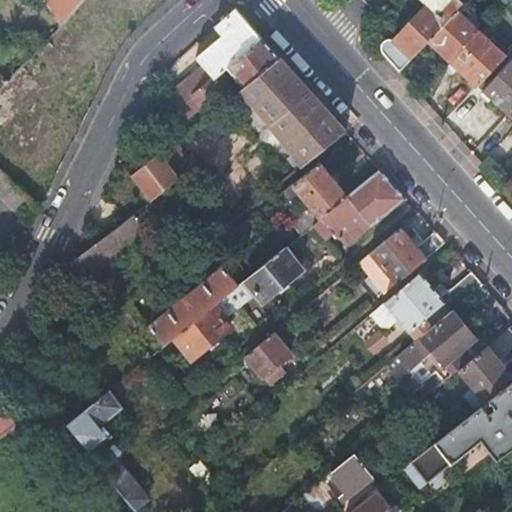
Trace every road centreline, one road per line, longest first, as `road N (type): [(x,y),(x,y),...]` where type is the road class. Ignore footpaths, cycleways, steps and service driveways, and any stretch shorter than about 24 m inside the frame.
road 1 (residential): [(0,331),(32,289),(137,68),(207,0)]
road 2 (primary): [(511,255),(322,43)]
